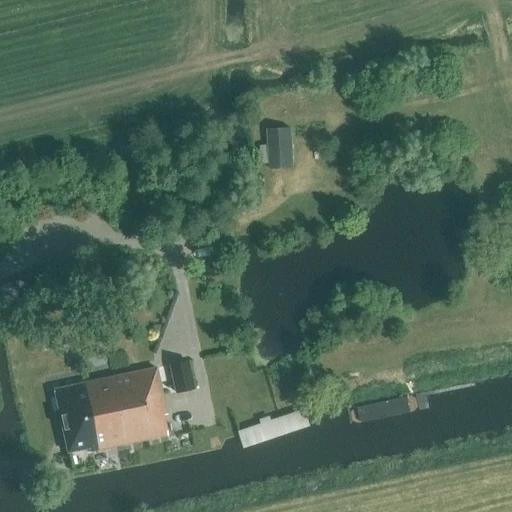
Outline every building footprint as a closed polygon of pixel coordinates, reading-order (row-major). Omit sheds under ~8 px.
[(269,146),(270,164),(270,169),(292,168),(290,128),(268,129),(269,146)] [(297,169),(306,169),(306,140),(297,140),(297,169)] [(193,389),(187,362),(169,365),(175,393),(193,389)] [(156,368),(54,390),(67,453),(90,448),(90,452),(167,435),(162,415),(166,415),(156,368)] [(416,393),(347,408),(350,425),(419,410),(416,393)]
